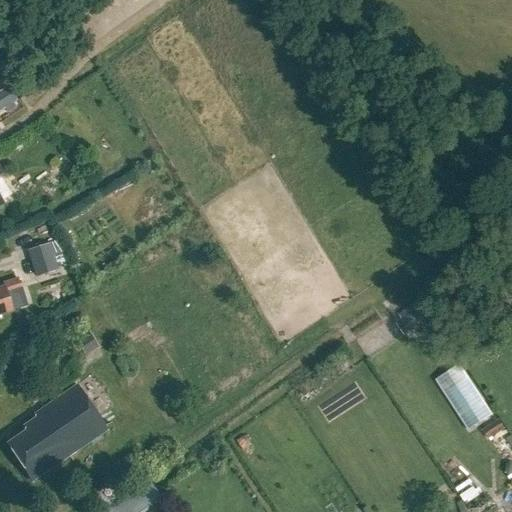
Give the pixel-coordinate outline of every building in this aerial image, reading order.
[(0,90),(0,111),(6,107),(10,112),(15,109),(11,104),(17,100),(7,86),(0,90)] [(93,141),(103,161),(127,149),(117,129),(93,141)] [(49,242),(27,249),(36,276),(58,269),(49,242)] [(0,315),(12,311),(7,295),(22,291),(18,279),(3,284),(4,286),(0,287),(0,315)] [(403,320),(411,331),(424,322),(420,316),(415,319),(412,313),(403,320)] [(356,333),(365,347),(387,333),(378,319),(356,333)] [(98,348),(88,332),(74,341),(84,357),(98,348)] [(460,365),(437,381),(470,431),(493,415),(460,365)] [(25,431),(6,445),(32,482),(107,430),(76,385),(33,415),(36,419),(23,428),(25,431)] [(499,421),(484,431),(489,440),(505,430),(499,421)] [(144,476),(121,492),(134,511),(157,495),(144,476)] [(493,511),(487,502),(470,511),(493,511)]
